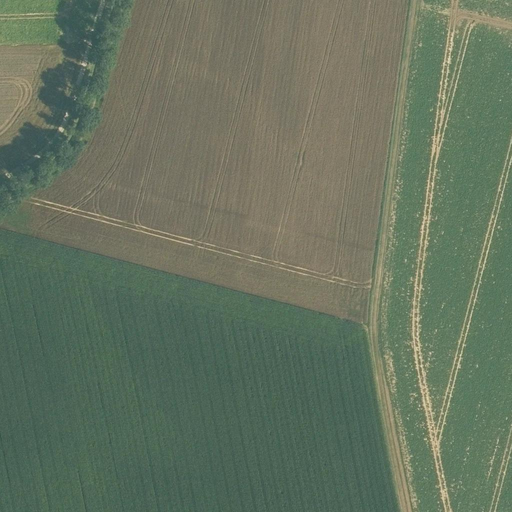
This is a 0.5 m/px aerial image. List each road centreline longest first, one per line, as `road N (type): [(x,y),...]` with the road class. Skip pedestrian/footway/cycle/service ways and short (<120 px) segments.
road 1 (track): [(411,511),(377,330),(422,0)]
road 2 (track): [(0,222),(84,160),(140,0)]
road 3 (track): [(113,0),(64,142),(0,190)]
